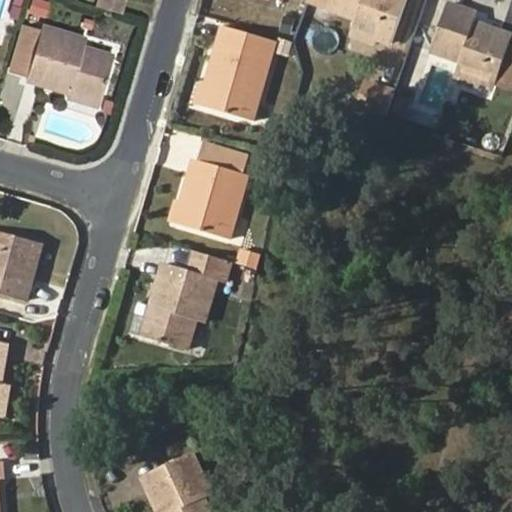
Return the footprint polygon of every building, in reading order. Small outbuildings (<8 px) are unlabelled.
[(123,0),(95,0),(94,6),(120,13),(123,0)] [(392,42),(406,0),(331,0),(328,9),(366,22),(363,31),(392,42)] [(450,3),(432,50),(469,64),(467,73),(492,81),(495,83),(511,37),(476,23),(479,13),(450,3)] [(223,27),(219,41),(272,56),(275,42),(223,27)] [(71,94),(97,101),(99,102),(110,57),(81,48),(83,41),(39,28),(25,81),(71,94)] [(511,37),(495,83),(511,88),(511,37)] [(272,56),(219,41),(200,106),(253,121),(272,56)] [(290,45),(279,42),(277,51),(287,55),(290,45)] [(492,81),(467,73),(464,80),(489,89),(492,81)] [(368,84),(358,114),(387,117),(396,93),(368,84)] [(95,111),(97,101),(71,94),(68,103),(95,111)] [(397,104),(392,118),(403,122),(407,108),(397,104)] [(184,199),(176,223),(230,239),(249,175),(195,160),(184,199)] [(168,221),(176,223),(184,199),(175,197),(168,221)] [(41,244),(0,233),(0,293),(26,301),(41,244)] [(257,270),(261,256),(243,250),(238,264),(257,270)] [(164,263),(155,294),(162,296),(159,308),(151,306),(142,336),(187,350),(197,318),(204,320),(216,280),(217,279),(219,280),(225,261),(195,252),(189,271),(164,263)] [(230,263),(225,261),(219,280),(217,279),(216,280),(223,282),(230,263)] [(162,296),(155,294),(151,306),(159,308),(162,296)] [(128,332),(142,336),(151,306),(137,302),(128,332)] [(158,511),(212,511),(204,495),(211,492),(193,454),(143,478),(158,511)]
